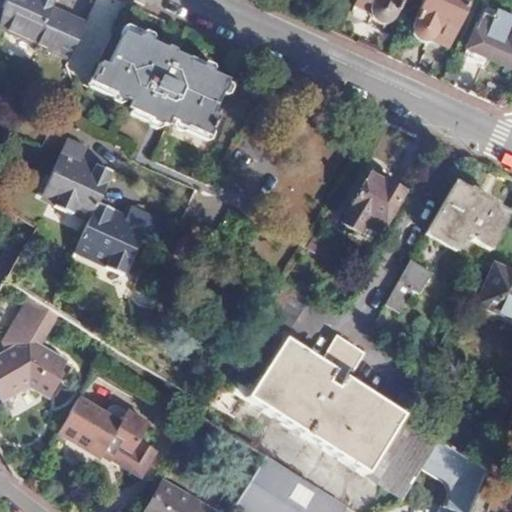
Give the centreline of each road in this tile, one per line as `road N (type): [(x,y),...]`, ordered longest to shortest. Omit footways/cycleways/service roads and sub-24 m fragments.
road 1 (tertiary): [(195,0),(511,145)]
road 2 (unknown): [(461,122),(351,327)]
